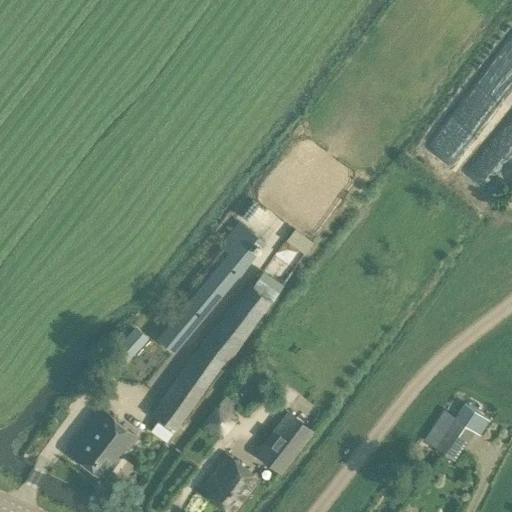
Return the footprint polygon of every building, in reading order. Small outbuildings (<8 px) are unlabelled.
[(299,268),(312,236),(292,228),(279,259),(299,268)] [(174,351),(256,252),(239,237),(156,336),(174,351)] [(272,300),(259,290),(249,282),(199,344),(151,411),(159,417),(153,427),(169,437),(175,428),(176,429),(223,362),(226,365),(272,300)] [(101,363),(112,374),(147,337),(136,326),(101,363)] [(456,416),(454,418),(475,431),(480,435),(490,419),(464,402),(456,416)] [(236,418),(219,404),(205,422),(221,435),(236,418)] [(136,435),(100,408),(68,450),(103,478),(136,435)] [(311,429),(289,412),(258,452),(280,469),(311,429)] [(475,431),(454,418),(435,447),(456,460),(475,431)] [(229,511),(231,511),(258,478),(228,454),(201,490),(229,511)] [(412,454),(402,466),(407,470),(417,458),(412,454)]
